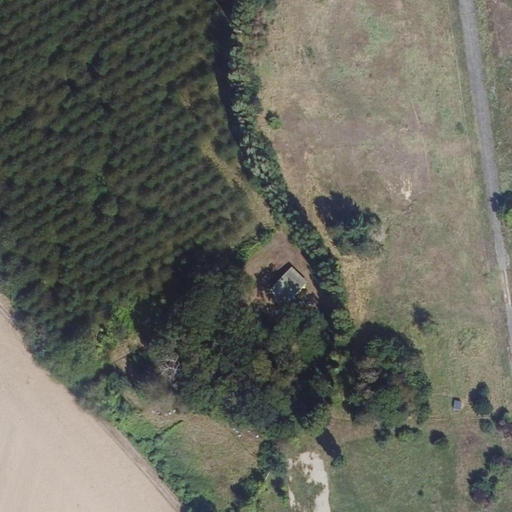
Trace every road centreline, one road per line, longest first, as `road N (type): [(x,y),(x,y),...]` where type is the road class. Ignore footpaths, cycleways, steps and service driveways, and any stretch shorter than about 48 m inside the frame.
road 1 (track): [(466,0),(511,313)]
road 2 (unclassified): [(183,511),(0,304)]
